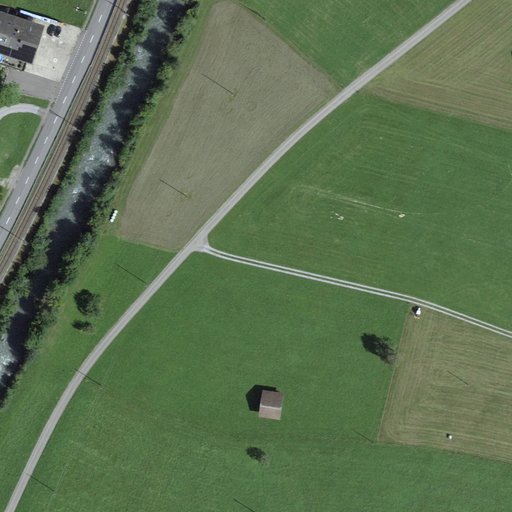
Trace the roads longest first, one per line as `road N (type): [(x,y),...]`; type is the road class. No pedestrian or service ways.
road 1 (residential): [(465,0),(283,148),(167,272),(76,382),(9,511)]
road 2 (track): [(511,335),(195,243)]
road 3 (primary): [(107,0),(0,236)]
